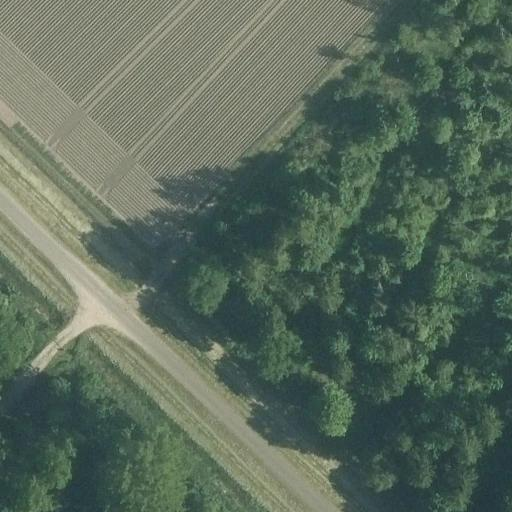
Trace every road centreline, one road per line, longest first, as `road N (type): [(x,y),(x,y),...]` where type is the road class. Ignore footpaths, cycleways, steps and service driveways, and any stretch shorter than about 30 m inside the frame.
road 1 (unclassified): [(325,511),(0,198)]
road 2 (track): [(126,319),(426,0)]
road 3 (track): [(105,302),(0,418)]
